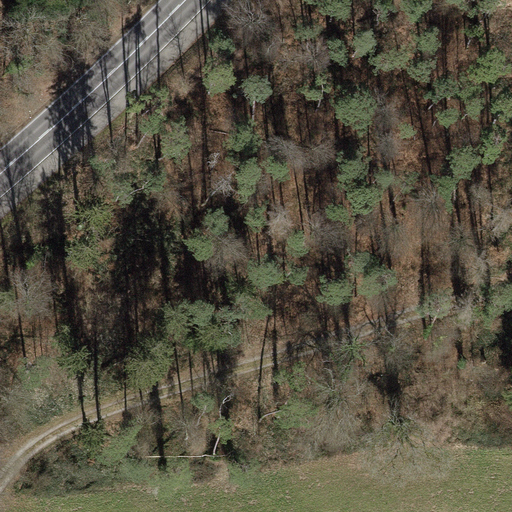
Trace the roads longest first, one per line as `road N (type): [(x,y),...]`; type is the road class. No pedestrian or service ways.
road 1 (track): [(511,297),(410,315),(56,428),(0,469)]
road 2 (secondary): [(187,0),(0,175)]
